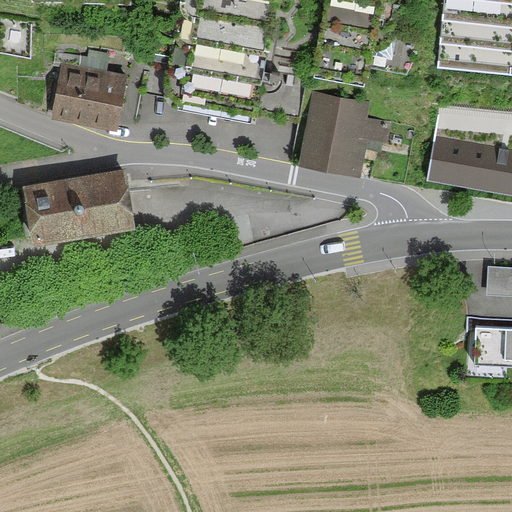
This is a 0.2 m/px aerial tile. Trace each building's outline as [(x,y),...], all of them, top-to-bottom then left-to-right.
[(0,0),(0,51),(27,56),(32,1),(128,4),(128,0),(0,0)] [(185,0),(167,96),(251,112),(272,0),(185,0)] [(323,0),(312,72),(367,81),(372,54),(387,56),(396,0),(323,0)] [(511,0),(446,0),(440,64),(511,71),(511,0)] [(60,56),(51,109),(117,120),(124,78),(103,74),(106,61),(85,57),(85,61),(60,56)] [(311,94),(298,161),(353,172),(361,133),(384,137),(387,124),(363,120),(366,105),(311,94)] [(511,151),(437,139),(431,179),(511,192),(511,151)] [(24,187),(33,239),(128,222),(118,170),(24,187)] [(511,267),(489,265),(487,290),(511,291),(511,267)] [(511,329),(472,328),(471,365),(511,366),(511,329)]
